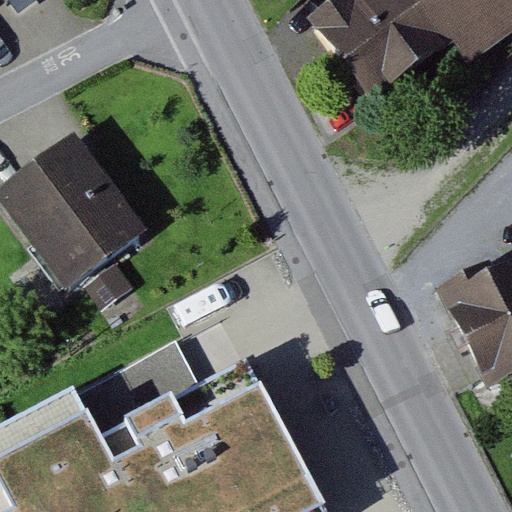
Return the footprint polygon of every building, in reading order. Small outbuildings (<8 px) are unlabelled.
[(511,2),(510,0),(364,0),(310,38),(364,115),(511,12),(511,2)] [(0,211),(0,213),(72,307),(152,247),(78,151),(0,211)] [(511,284),(452,314),(493,396),(511,386),(511,284)] [(103,446),(202,397),(187,367),(176,346),(77,395),(103,446)] [(327,511),(252,369),(202,397),(103,446),(77,395),(0,434),(0,511),(327,511)]
